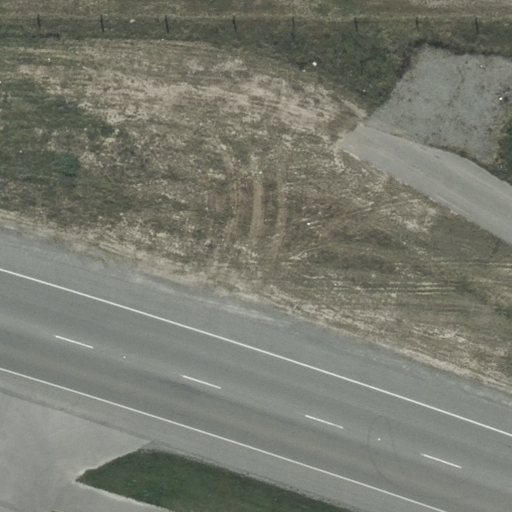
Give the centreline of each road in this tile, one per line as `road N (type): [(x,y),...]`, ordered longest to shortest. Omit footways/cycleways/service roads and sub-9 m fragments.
road 1 (secondary): [(511,487),(0,322)]
road 2 (unknown): [(511,173),(320,55)]
